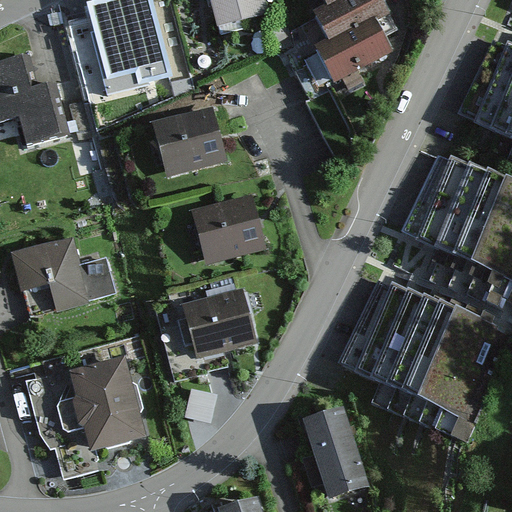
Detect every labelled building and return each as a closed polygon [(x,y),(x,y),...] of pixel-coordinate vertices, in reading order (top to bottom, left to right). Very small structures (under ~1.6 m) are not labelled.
[(100,21),(77,28),(98,102),(119,97),(124,115),(205,93),(179,0),(100,0),(94,2),(100,21)] [(264,0),(209,0),(217,31),(269,17),(264,0)] [(326,0),(333,12),(318,20),(331,44),(318,50),(335,86),(391,58),(378,32),(394,24),(382,0),(326,0)] [(511,50),(497,44),(462,126),(511,146),(511,50)] [(0,78),(1,83),(0,83),(0,128),(16,124),(25,154),(66,143),(51,91),(36,95),(26,58),(0,65),(0,78)] [(215,112),(156,126),(169,184),(229,169),(215,112)] [(511,190),(442,160),(406,245),(511,290),(511,190)] [(255,202),(195,219),(208,268),(269,252),(255,202)] [(75,244),(18,259),(35,323),(119,300),(110,266),(82,273),(75,244)] [(509,334),(386,282),(346,376),(470,428),(509,334)] [(254,349),(241,295),(164,314),(177,368),(254,349)] [(126,361),(70,373),(88,453),(144,440),(126,361)] [(194,391),(190,420),(215,423),(220,395),(194,391)] [(346,415),(304,427),(330,511),(371,499),(346,415)]
